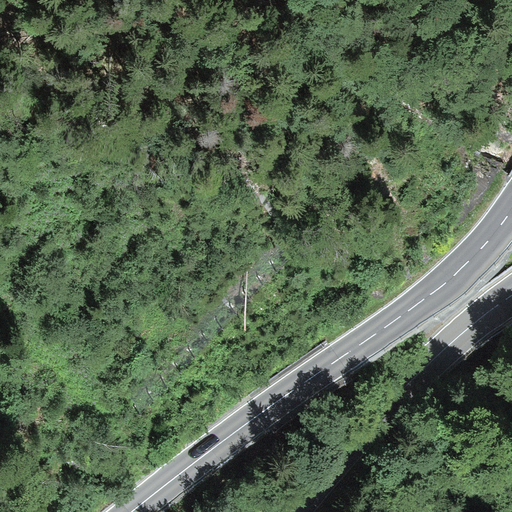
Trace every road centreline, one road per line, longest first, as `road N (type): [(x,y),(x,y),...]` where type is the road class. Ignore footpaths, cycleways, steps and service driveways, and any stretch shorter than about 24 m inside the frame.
road 1 (tertiary): [(130,511),(406,311),(469,260),(511,207)]
road 2 (tertiary): [(511,293),(427,364),(293,511)]
